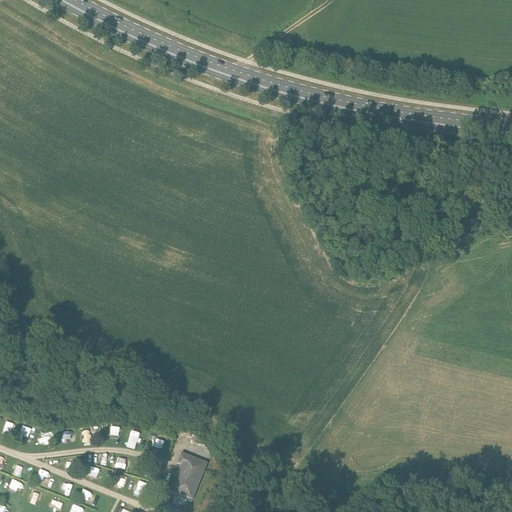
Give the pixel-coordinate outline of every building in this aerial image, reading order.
[(5,420),(4,430),(14,431),(16,422),(5,420)] [(20,436),(30,439),(33,429),(24,426),(20,436)] [(94,429),(85,430),(86,439),(94,438),(94,429)] [(63,432),(63,441),(71,440),(71,431),(63,432)] [(131,441),(138,442),(140,433),(133,431),(131,441)] [(154,447),(163,449),(165,440),(156,438),(154,447)] [(207,464),(186,455),(181,453),(177,464),(184,466),(174,493),(192,500),(207,464)] [(0,463),(8,465),(9,455),(0,454),(0,463)] [(107,466),(111,458),(106,456),(102,464),(107,466)] [(22,477),(25,468),(17,466),(15,475),(22,477)] [(86,474),(99,478),(101,470),(88,466),(86,474)] [(123,491),(124,477),(115,476),(113,490),(123,491)] [(44,477),(41,487),(51,490),(54,480),(44,477)] [(14,480),(9,490),(18,494),(23,484),(14,480)] [(65,494),(67,487),(60,485),(58,491),(65,494)] [(33,488),(30,498),(40,502),(44,493),(33,488)] [(88,498),(96,501),(99,493),(92,490),(88,498)] [(49,509),(61,511),(64,501),(52,499),(49,509)]
